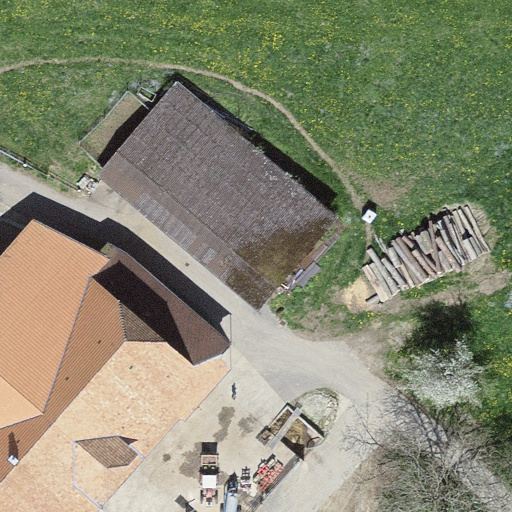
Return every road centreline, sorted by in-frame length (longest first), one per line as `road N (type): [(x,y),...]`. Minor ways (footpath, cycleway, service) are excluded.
road 1 (track): [(509,511),(406,417),(277,350),(126,245),(0,179)]
road 2 (track): [(291,511),(373,396)]
